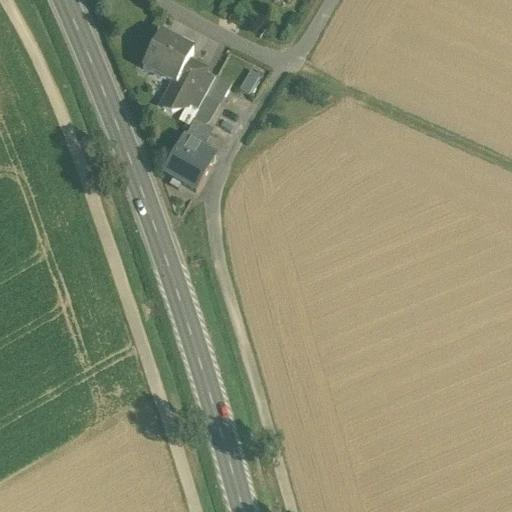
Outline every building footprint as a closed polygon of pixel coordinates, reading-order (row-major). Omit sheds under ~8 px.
[(193,56),(159,38),(143,70),(174,87),(176,88),(188,65),(193,56)] [(205,74),(188,65),(176,88),(174,87),(162,109),(172,115),(186,110),(188,108),(198,113),(205,101),(215,82),(204,76),(205,74)] [(261,81),(251,75),(240,93),(250,99),(261,81)] [(232,87),(217,79),(215,82),(205,101),(207,102),(220,110),(232,87)] [(220,110),(207,102),(195,124),(206,130),(210,128),(220,110)] [(206,130),(195,124),(184,142),(202,152),(212,133),(206,130)] [(202,152),(184,142),(164,177),(173,183),(169,189),(178,194),(182,188),(195,196),(216,160),(202,152)]
